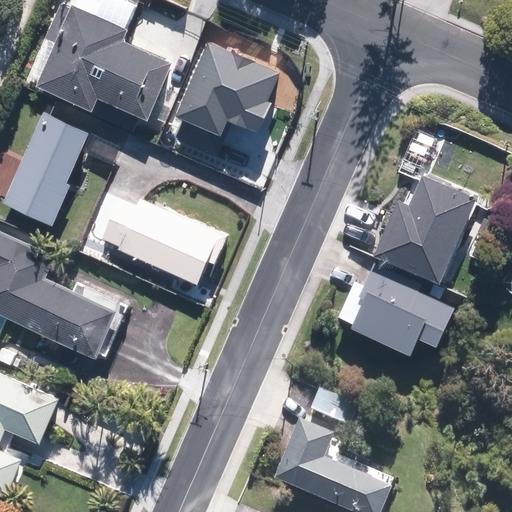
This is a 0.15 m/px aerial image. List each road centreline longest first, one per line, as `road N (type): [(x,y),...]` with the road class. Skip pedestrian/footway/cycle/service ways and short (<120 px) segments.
road 1 (residential): [(179,511),(387,30)]
road 2 (residential): [(511,83),(387,30)]
